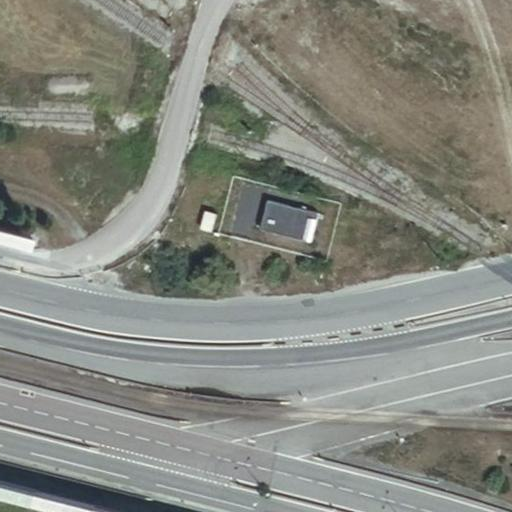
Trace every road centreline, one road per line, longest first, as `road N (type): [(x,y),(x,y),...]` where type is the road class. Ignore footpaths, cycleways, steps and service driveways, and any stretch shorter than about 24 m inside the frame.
road 1 (unclassified): [(511,277),(258,323),(116,316),(0,287)]
road 2 (unclassified): [(0,327),(106,354),(247,360),(396,344),(511,317)]
road 3 (unclassified): [(511,375),(191,450)]
road 4 (unclassified): [(428,511),(191,450)]
road 5 (unclassified): [(191,450),(0,402)]
road 6 (unclassified): [(145,474),(302,511)]
road 7 (unclassified): [(0,438),(145,474)]
